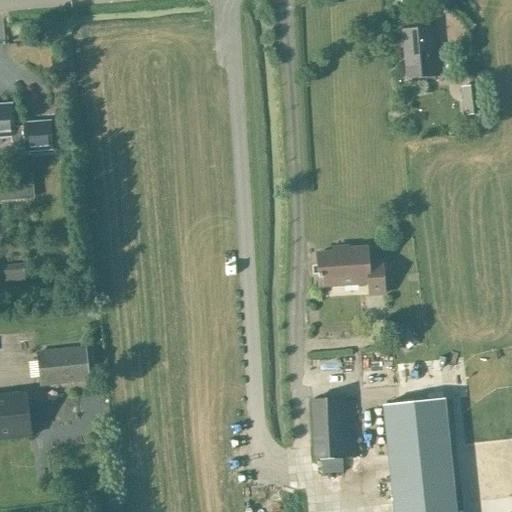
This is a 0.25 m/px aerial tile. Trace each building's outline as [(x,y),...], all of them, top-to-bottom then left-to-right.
[(430,28),(403,31),(406,67),(409,67),(410,79),(437,76),(436,61),(433,61),(430,28)] [(481,112),(478,87),(462,89),(464,114),(473,113),(474,127),(484,126),(483,112),(481,112)] [(10,104),(0,105),(0,137),(13,137),(10,104)] [(49,122),(24,124),(26,152),(51,150),(49,122)] [(0,201),(32,201),(31,171),(0,172),(0,201)] [(333,253),(316,254),(319,287),(368,283),(369,295),(384,294),(382,262),(367,263),(366,249),(333,251),(333,253)] [(102,346),(35,353),(40,385),(106,378),(102,346)] [(0,440),(31,437),(26,393),(0,395),(0,440)] [(106,399),(84,398),(83,430),(105,431),(106,399)] [(353,399),(312,401),(314,460),(321,459),(322,474),(343,473),(342,458),(355,458),(353,399)] [(432,401),(383,406),(393,504),(394,511),(455,511),(454,497),(444,400),(432,401)]
